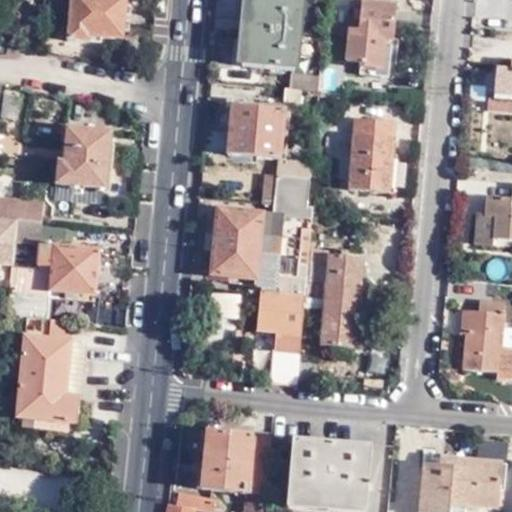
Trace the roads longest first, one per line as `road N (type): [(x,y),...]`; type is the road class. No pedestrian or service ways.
road 1 (residential): [(412,412),(455,0)]
road 2 (secondary): [(147,393),(189,0)]
road 3 (residential): [(147,393),(412,412)]
